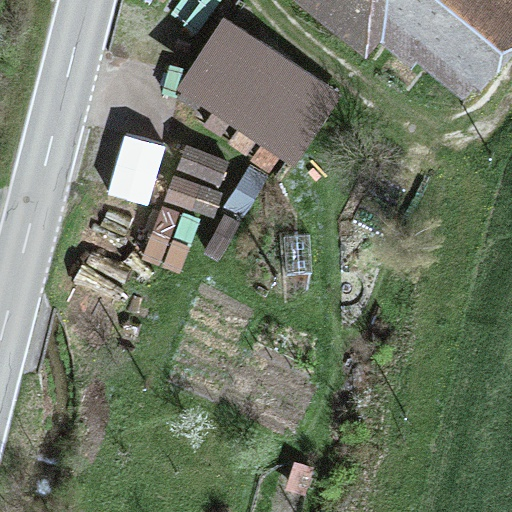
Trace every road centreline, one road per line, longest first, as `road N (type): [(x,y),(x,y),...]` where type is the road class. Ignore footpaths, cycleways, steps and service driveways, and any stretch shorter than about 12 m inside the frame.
road 1 (secondary): [(0,344),(87,0)]
road 2 (track): [(264,0),(328,60),(411,116),(465,124),(505,108)]
